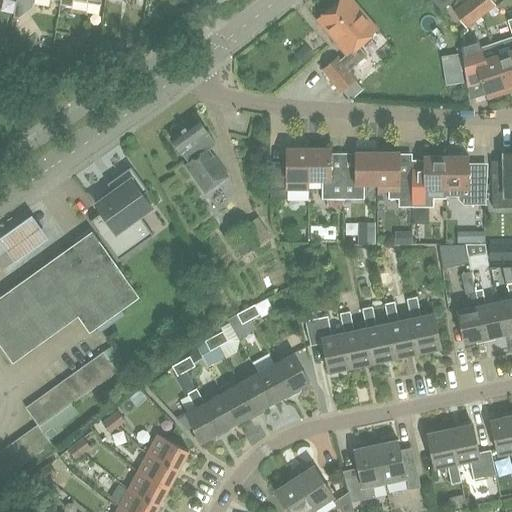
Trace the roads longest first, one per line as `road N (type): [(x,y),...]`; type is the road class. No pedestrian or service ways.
road 1 (residential): [(173,78),(254,104),(511,118)]
road 2 (residential): [(223,511),(257,459),(298,435),(511,389)]
road 3 (tertiary): [(0,201),(173,78)]
road 4 (tertiary): [(173,78),(273,0)]
